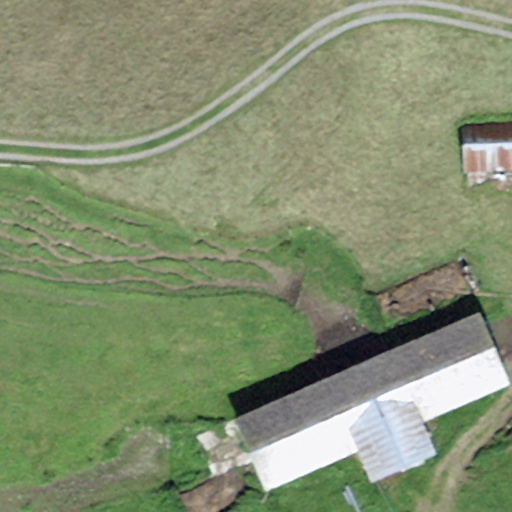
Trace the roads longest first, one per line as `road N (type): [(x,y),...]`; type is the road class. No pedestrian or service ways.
road 1 (track): [(511,28),(408,7),(320,31),(139,154),(0,153)]
road 2 (track): [(428,511),(511,397)]
